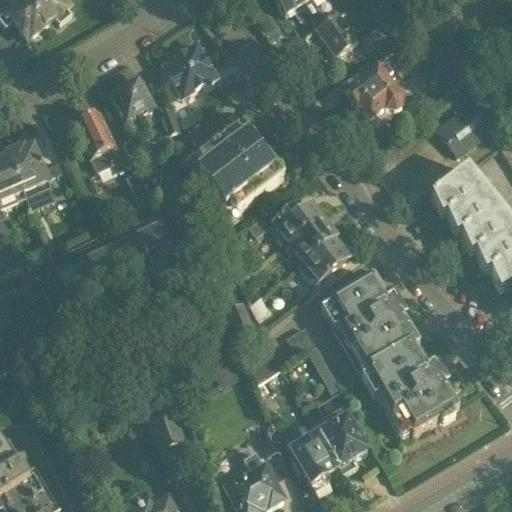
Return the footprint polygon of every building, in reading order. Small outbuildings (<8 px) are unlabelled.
[(67,15),(70,13),(60,0),(24,0),(0,19),(0,28),(4,34),(12,28),(27,47),(54,26),(58,31),(72,20),(67,15)] [(312,2),(310,0),(269,0),(283,22),(296,14),(309,26),(313,24),(317,30),(326,24),(312,2)] [(323,49),(334,66),(356,50),(336,21),(304,44),(314,56),(323,49)] [(368,56),(392,37),(384,26),(359,45),(368,56)] [(403,29),(392,37),(368,56),(377,68),(412,40),(403,29)] [(189,101),(216,85),(209,73),(203,62),(200,58),(202,53),(196,52),(196,51),(195,51),(190,49),(189,55),(184,57),(174,63),(174,64),(161,71),(178,98),(176,103),(181,104),(182,105),(183,104),(188,106),(189,101)] [(376,75),(344,100),(368,130),(368,129),(375,137),(400,118),(401,106),(387,89),(394,83),(383,69),(376,75)] [(137,88),(136,86),(110,101),(125,127),(122,129),(132,147),(148,137),(146,133),(156,127),(149,114),(152,112),(144,100),(146,95),(142,89),(137,88)] [(456,162),(496,131),(475,105),(436,135),(456,162)] [(123,175),(119,167),(96,120),(90,123),(87,116),(75,122),(78,129),(73,131),(97,178),(109,172),(113,180),(123,175)] [(171,117),(158,121),(162,132),(157,134),(161,146),(178,140),(171,117)] [(211,198),(263,157),(242,131),(195,168),(193,165),(183,172),(193,185),(198,181),(211,198)] [(504,161),(511,156),(511,139),(498,150),(504,161)] [(52,200),(50,194),(46,185),(41,175),(31,151),(23,155),(21,152),(5,159),(25,205),(40,198),(42,202),(45,203),(52,200)] [(263,157),(211,198),(223,214),(218,218),(228,231),(239,223),(236,220),(283,183),(263,157)] [(6,162),(0,164),(0,214),(0,215),(25,205),(5,159),(6,162)] [(41,175),(46,185),(61,178),(57,168),(41,175)] [(136,177),(125,183),(138,210),(150,204),(136,177)] [(511,244),(506,236),(504,237),(492,217),(489,218),(473,191),(476,189),(468,178),(431,206),(437,218),(442,215),(451,236),(456,233),(465,255),(471,252),(480,273),(485,270),(494,292),(499,289),(503,297),(511,291),(511,244)] [(282,252),(320,223),(310,210),(302,216),(296,210),(268,232),(261,223),(248,233),(256,242),(267,233),(273,241),(278,237),(286,248),(282,252)] [(0,333),(147,264),(162,294),(187,282),(160,226),(159,226),(155,219),(0,292),(0,333)] [(335,243),(320,223),(282,252),(289,260),(293,257),(302,268),(335,243)] [(335,243),(302,268),(311,280),(306,283),(313,292),(348,264),(333,245),(335,243)] [(51,266),(44,250),(32,256),(39,272),(51,266)] [(359,374),(414,342),(399,317),(402,315),(392,297),(383,302),(371,281),(326,307),(339,330),(335,333),(359,374)] [(231,330),(248,323),(241,308),(225,315),(231,330)] [(248,323),(231,330),(239,352),(256,345),(261,341),(260,341),(256,344),(248,323)] [(306,358),(315,353),(304,333),(285,343),(297,364),(306,358)] [(279,375),(261,341),(256,345),(239,352),(252,388),(265,384),(279,375)] [(458,415),(440,385),(443,383),(433,366),(434,366),(433,365),(424,370),(413,352),(418,349),(414,342),(359,374),(389,426),(398,421),(411,443),(439,426),(442,431),(454,423),(451,419),(458,415)] [(157,458),(179,450),(186,448),(163,386),(133,397),(157,458)] [(317,440),(342,482),(357,473),(353,465),(365,458),(358,446),(363,443),(356,430),(351,433),(346,425),(350,423),(344,413),(345,412),(337,399),(316,411),(324,424),(311,431),(317,440)] [(21,407),(26,418),(42,411),(37,400),(21,407)] [(98,511),(49,416),(27,427),(69,511),(98,511)] [(317,440),(304,448),(293,431),(282,437),(287,445),(285,446),(290,456),(289,457),(295,467),(290,470),(298,482),(302,479),(314,499),(329,490),(324,482),(337,475),(341,482),(342,482),(317,440)] [(266,461),(276,457),(281,454),(273,435),(258,441),(266,461)] [(42,511),(30,490),(26,493),(16,476),(15,477),(0,451),(0,511),(42,511)] [(247,473),(220,489),(233,511),(275,511),(283,508),(255,459),(242,466),(247,473)] [(125,506),(114,511),(168,511),(166,509),(164,510),(161,511),(147,511),(144,511),(142,511),(138,503),(127,510),(125,506)]
